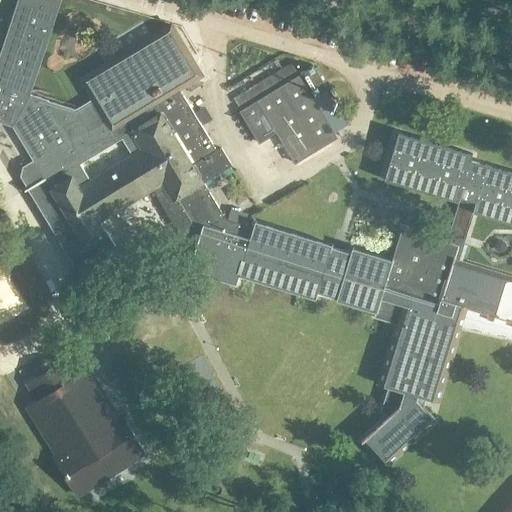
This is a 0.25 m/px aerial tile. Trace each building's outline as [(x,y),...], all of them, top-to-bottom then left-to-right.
[(447,242),(401,229),(392,260),(352,248),(351,252),(332,246),(332,245),(254,222),(252,228),(226,221),(204,183),(231,168),(220,149),(217,151),(215,148),(182,92),(180,90),(204,76),(174,25),(81,80),(92,99),(75,109),(35,96),(31,95),(62,0),(18,0),(0,58),(0,122),(12,126),(33,161),(29,163),(23,166),(20,177),(73,266),(84,269),(107,258),(103,251),(112,245),(105,231),(104,231),(98,220),(136,199),(155,188),(186,242),(196,245),(188,270),(237,285),(240,276),(316,300),(318,292),(337,298),(336,300),(375,312),(373,318),(398,325),(379,385),(388,388),(383,406),(381,410),(388,418),(365,439),(387,464),(435,420),(417,401),(418,397),(435,403),(458,330),(461,329),(511,339),(511,506),(506,511),(511,511),(511,172),(471,161),(473,155),(398,132),(384,179),(459,202),(447,242)] [(290,62),(232,98),(239,109),(297,74),(290,62)] [(315,97),(313,98),(300,77),(233,116),(251,146),(276,132),(295,164),(337,139),(333,134),(347,125),(325,91),(328,90),(312,65),(300,73),(315,97)] [(205,106),(195,112),(202,125),(213,119),(205,106)] [(70,359),(31,381),(25,384),(28,388),(20,393),(28,405),(27,406),(78,495),(144,458),(148,455),(122,413),(120,415),(90,367),(79,375),(70,359)]
